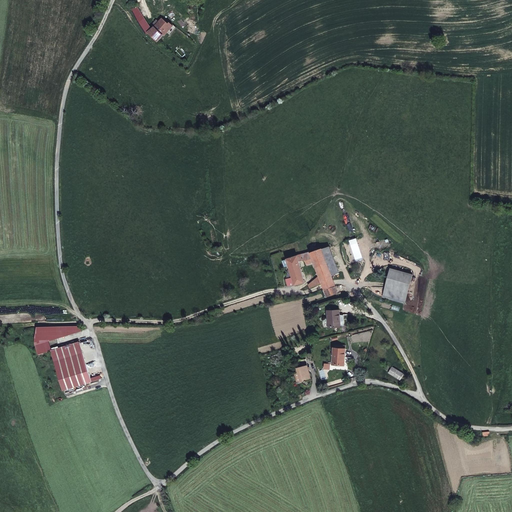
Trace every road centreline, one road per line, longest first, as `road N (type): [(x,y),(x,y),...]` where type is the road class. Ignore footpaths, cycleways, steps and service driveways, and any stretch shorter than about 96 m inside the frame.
road 1 (unclassified): [(421,396),(385,383),(346,387),(245,427),(154,484),(69,290),(60,250),(57,164),(67,89),(114,0)]
road 2 (unclassified): [(421,396),(385,323),(351,284)]
